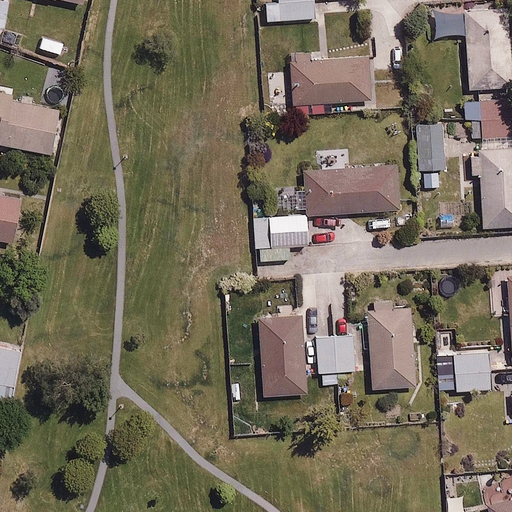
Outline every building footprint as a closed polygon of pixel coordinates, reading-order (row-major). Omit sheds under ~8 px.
[(11,0),(0,0),(0,23),(7,25),(11,0)] [(268,3),(269,18),(316,12),(314,0),(281,0),(281,2),(268,3)] [(511,70),(508,5),(433,10),(434,35),(466,33),(468,85),(511,82),(511,70)] [(369,95),(367,56),(313,59),(313,51),(290,52),(292,98),(369,95)] [(21,61),(6,53),(0,66),(0,74),(11,81),(21,61)] [(0,139),(52,150),(61,106),(0,93),(0,139)] [(511,95),(469,99),(471,116),(511,112),(511,95)] [(511,222),(511,112),(471,116),(472,135),(483,134),(484,149),(471,150),(473,173),(480,172),(484,225),(511,222)] [(447,166),(442,120),(416,123),(423,187),(441,185),(439,167),(447,166)] [(347,146),(317,149),(318,165),(306,166),(309,212),(400,206),(397,160),(349,164),(347,146)] [(22,193),(0,189),(0,236),(15,238),(22,193)] [(306,211),(255,216),(258,246),(309,241),(306,211)] [(290,251),(257,254),(258,266),(291,263),(290,251)] [(511,271),(500,272),(501,295),(511,294),(511,314),(511,271)] [(411,306),(371,309),(377,387),(417,383),(411,306)] [(305,312),(264,314),(269,392),(310,389),(305,312)] [(357,331),(317,334),(320,370),(360,367),(357,331)] [(22,346),(0,342),(0,395),(14,398),(22,346)] [(488,345),(437,348),(439,387),(490,385),(488,345)] [(511,511),(511,496),(491,501),(493,511),(511,511)]
